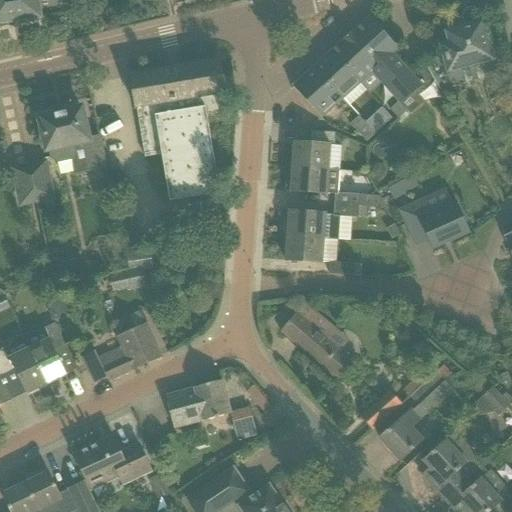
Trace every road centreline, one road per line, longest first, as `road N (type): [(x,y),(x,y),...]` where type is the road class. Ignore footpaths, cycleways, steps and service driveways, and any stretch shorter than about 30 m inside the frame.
road 1 (residential): [(265,15),(243,296)]
road 2 (tertiary): [(0,75),(265,15)]
road 3 (residential): [(0,452),(234,338)]
road 4 (residential): [(243,296),(337,283),(409,291),(494,327)]
road 5 (unclassified): [(395,511),(234,338)]
